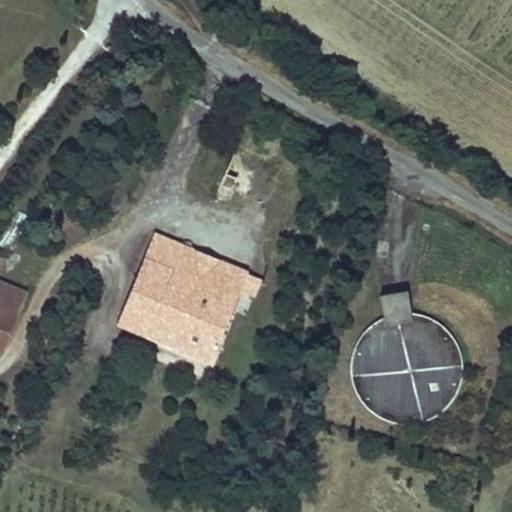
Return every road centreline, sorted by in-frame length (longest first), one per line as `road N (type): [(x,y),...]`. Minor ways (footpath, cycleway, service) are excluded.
road 1 (unclassified): [(511,217),(359,138),(146,0)]
road 2 (unknown): [(113,0),(0,165)]
